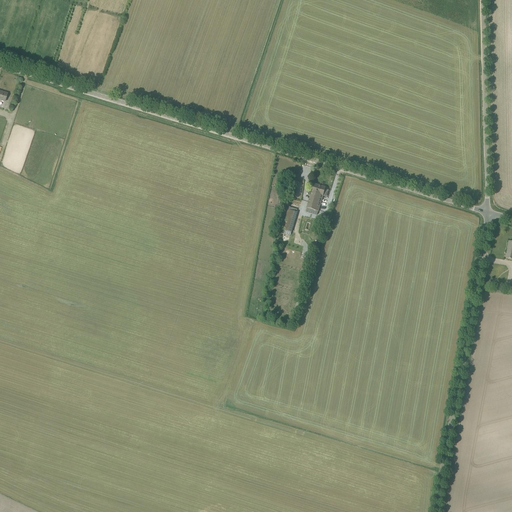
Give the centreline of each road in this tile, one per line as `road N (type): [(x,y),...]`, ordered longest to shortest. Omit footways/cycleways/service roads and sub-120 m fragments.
road 1 (unclassified): [(485,207),(0,65)]
road 2 (unclassified): [(433,511),(485,207)]
road 3 (unclassified): [(485,207),(480,0)]
